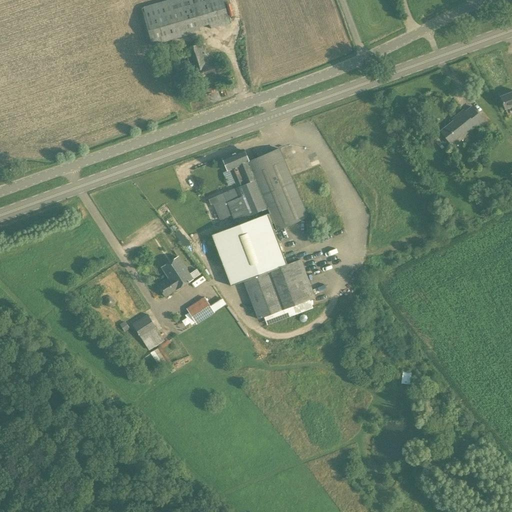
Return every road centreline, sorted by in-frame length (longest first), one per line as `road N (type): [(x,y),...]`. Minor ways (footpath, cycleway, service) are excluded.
road 1 (secondary): [(0,217),(511,29)]
road 2 (unclassified): [(0,192),(370,55),(483,0)]
